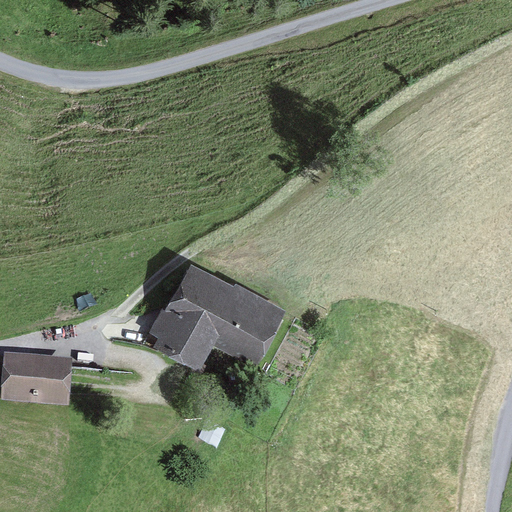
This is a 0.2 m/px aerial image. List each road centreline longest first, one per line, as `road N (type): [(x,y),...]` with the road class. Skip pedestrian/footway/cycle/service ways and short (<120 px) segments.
road 1 (track): [(511,38),(404,96),(267,209),(183,258),(100,325)]
road 2 (unclassified): [(0,61),(46,77),(119,76),(388,0)]
